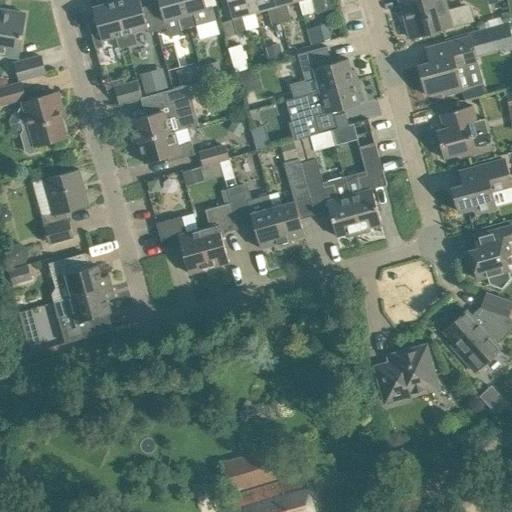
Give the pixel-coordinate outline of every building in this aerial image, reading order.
[(128,46),(115,0),(92,7),(96,21),(88,23),(95,48),(103,46),(102,39),(115,36),(119,48),(128,46)] [(116,0),(115,0),(128,46),(137,43),(134,30),(146,27),(148,32),(157,29),(152,11),(144,13),(140,0),(116,0)] [(152,11),(157,29),(166,27),(169,36),(182,33),(180,29),(189,27),(181,0),(158,0),(161,8),(152,11)] [(181,0),(189,27),(215,19),(211,5),(206,7),(204,0),(181,0)] [(255,12),(251,0),(227,0),(237,34),(247,31),(242,15),(255,12)] [(275,0),(251,0),(255,12),(267,8),(271,25),(281,22),(275,0)] [(275,0),(281,22),(291,19),(286,3),(297,0),(275,0)] [(311,0),(315,12),(325,10),(322,0),(311,0)] [(444,0),(399,0),(410,37),(474,20),(469,3),(447,9),(444,0)] [(0,53),(18,56),(25,13),(9,10),(8,15),(0,13),(0,53)] [(479,29),(469,32),(470,35),(476,57),(502,50),(502,53),(511,49),(511,36),(508,21),(504,23),(484,28),(483,28),(479,29)] [(322,22),(305,30),(311,43),(328,36),(322,22)] [(429,62),(418,65),(426,94),(443,90),(445,94),(456,91),(462,89),(462,88),(483,82),(477,61),(476,57),(470,35),(453,40),(446,42),(434,45),(432,46),(428,47),(425,48),(426,50),(429,62)] [(279,42),(265,46),(269,60),(283,56),(279,42)] [(316,78),(319,90),(354,80),(348,58),(331,62),(327,45),(297,54),(305,81),(316,78)] [(14,63),(18,79),(45,72),(41,55),(22,61),(14,63)] [(217,60),(201,65),(204,78),(221,73),(217,60)] [(192,65),(176,69),(180,83),(196,79),(192,65)] [(163,73),(141,79),(145,93),(167,87),(163,73)] [(123,76),(105,82),(107,92),(115,90),(119,103),(141,97),(136,80),(125,83),(123,76)] [(288,121),(293,140),(349,124),(345,107),(360,103),(354,80),(319,90),(319,91),(296,97),(301,118),(288,121)] [(0,88),(0,103),(25,96),(21,82),(0,88)] [(149,114),(128,120),(134,142),(174,130),(198,124),(187,85),(175,88),(145,96),(149,114)] [(30,127),(23,129),(20,133),(25,151),(29,153),(34,152),(37,147),(36,145),(66,136),(58,107),(61,106),(57,91),(22,101),(30,127)] [(444,128),(436,130),(443,158),(460,153),(460,156),(472,153),(475,152),(476,154),(493,149),(489,132),(472,137),(468,122),(476,120),(472,105),(459,108),(440,114),(444,128)] [(174,130),(134,142),(138,141),(144,162),(167,156),(168,161),(195,154),(191,140),(178,144),(174,130)] [(344,176),(359,229),(381,223),(369,180),(384,176),(375,142),(359,146),(365,170),(344,176)] [(202,165),(202,166),(219,162),(229,159),(225,144),(199,150),(202,165)] [(308,192),(299,158),(283,162),(293,196),(308,192)] [(300,162),(308,192),(312,205),(326,201),(336,236),(359,229),(344,176),(323,182),(316,158),(300,162)] [(459,171),(463,184),(452,187),(458,211),(475,207),(477,212),(496,207),(491,192),(511,186),(504,158),(477,166),(459,171)] [(202,165),(200,166),(200,167),(203,179),(204,180),(223,175),(219,162),(202,166),(202,165)] [(200,167),(183,171),(187,183),(203,179),(200,167)] [(43,178),(52,212),(41,215),(49,243),(73,236),(66,211),(89,204),(79,168),(43,178)] [(157,190),(160,184),(158,177),(146,180),(149,192),(157,190)] [(227,188),(230,202),(234,213),(253,207),(246,182),(227,188)] [(292,243),(291,239),(304,235),(295,200),(282,204),(278,191),(269,194),(283,246),(292,243)] [(283,246),(269,194),(259,196),(263,209),(250,213),(260,247),(273,244),(274,248),(283,246)] [(210,226),(198,229),(209,267),(229,261),(221,233),(238,228),(234,213),(230,202),(205,209),(210,226)] [(209,267),(198,229),(186,232),(182,215),(156,222),(163,249),(180,244),(188,273),(209,267)] [(488,275),(490,282),(490,283),(502,287),(510,277),(508,270),(509,269),(505,255),(511,253),(508,241),(511,240),(511,224),(473,235),(477,248),(469,250),(477,278),(488,275)] [(59,300),(111,286),(108,275),(100,277),(97,264),(89,266),(85,252),(62,258),(48,262),(59,300)] [(27,264),(8,269),(12,283),(31,278),(27,264)] [(59,300),(54,302),(65,342),(93,334),(88,318),(110,312),(107,299),(114,297),(111,286),(59,300)] [(466,310),(443,330),(453,341),(450,344),(475,372),(497,351),(493,346),(496,343),(511,328),(511,319),(508,315),(511,304),(511,301),(486,292),(481,305),(475,311),(475,313),(475,314),(472,316),(466,310)] [(40,337),(27,340),(31,353),(44,350),(40,337)] [(428,360),(431,359),(426,344),(407,350),(407,352),(394,355),(390,362),(375,366),(385,401),(401,397),(403,392),(427,386),(433,375),(428,360)] [(493,413),(505,402),(489,384),(477,395),(493,413)] [(222,462),(230,491),(284,475),(275,447),(222,462)] [(228,497),(232,511),(314,511),(304,475),(228,497)]
